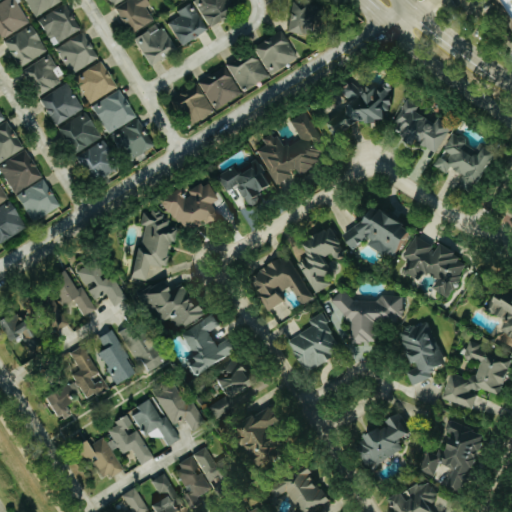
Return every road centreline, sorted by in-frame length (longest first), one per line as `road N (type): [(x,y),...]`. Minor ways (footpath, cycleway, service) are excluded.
road 1 (residential): [(483,511),(511,458),(495,240),(402,178),(376,171),(234,265),(246,298),(381,511)]
road 2 (tertiary): [(0,277),(419,10)]
road 3 (residential): [(190,158),(93,0)]
road 4 (residential): [(95,217),(0,66)]
road 5 (tertiary): [(93,511),(0,363)]
road 6 (residential): [(329,429),(380,392),(381,374),(359,367),(311,400)]
road 7 (secondary): [(386,28),(511,122)]
road 8 (residential): [(150,92),(255,29),(260,0)]
road 9 (residential): [(92,509),(199,442)]
road 10 (residential): [(10,380),(116,314)]
